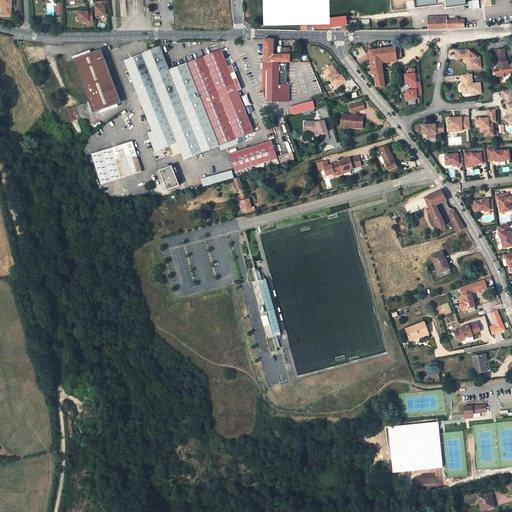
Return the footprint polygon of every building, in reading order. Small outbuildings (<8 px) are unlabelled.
[(468,2),(469,9),(480,8),(479,0),(468,2)] [(106,2),(96,3),(96,7),(95,7),(95,17),(105,16),(105,9),(104,7),(107,7),(106,2)] [(11,7),(1,6),(1,15),(11,15),(11,7)] [(88,11),(78,12),(78,22),(85,22),(88,21),(88,24),(92,23),(92,13),(88,13),(88,11)] [(446,16),(427,17),(428,29),(464,28),(463,19),(458,20),(454,20),(446,20),(446,16)] [(304,26),(304,30),(314,30),(314,29),(356,24),(356,19),(346,20),(346,19),(313,23),(314,25),(307,25),(304,26)] [(287,84),(287,62),(290,62),(289,48),(280,48),(281,54),(273,54),(273,39),(263,39),(262,71),(266,71),(265,101),(289,102),(290,85),(287,84)] [(148,132),(155,151),(177,142),(184,160),(219,146),(221,150),(238,143),(236,139),(254,132),(221,50),(169,70),(161,49),(160,47),(124,61),(152,131),(148,132)] [(395,47),(380,49),(381,60),(397,58),(395,47)] [(369,51),(372,75),(374,74),(376,87),(385,86),(381,60),(380,49),(369,51)] [(493,73),(498,76),(501,76),(504,78),(506,75),(509,75),(511,70),(511,68),(508,66),(508,63),(506,64),(506,62),(504,49),(495,51),(497,63),(496,63),(496,68),(493,73)] [(456,51),(457,60),(462,59),(463,59),(466,61),(471,65),(471,69),(481,68),(480,57),(477,55),(476,56),(473,54),(468,50),(456,51)] [(73,61),(89,102),(69,110),(73,121),(82,119),(82,121),(94,116),(93,114),(118,105),(120,99),(103,53),(98,51),(73,61)] [(324,71),(334,85),(336,84),(337,87),(346,81),(342,76),(341,77),(339,73),(334,67),(332,69),(330,67),(324,71)] [(415,69),(409,69),(410,74),(405,75),(406,83),(412,83),(412,87),(421,86),(421,82),(416,82),(415,69)] [(471,92),(471,95),(475,95),(476,94),(481,94),(480,83),(473,83),(472,74),(462,75),(463,84),(462,84),(460,86),(461,90),(463,91),(471,91),(471,92)] [(421,86),(412,87),(412,90),(406,91),(407,100),(417,99),(417,96),(422,95),(421,86)] [(511,90),(502,91),(504,103),(507,105),(508,110),(509,111),(509,114),(508,114),(505,119),(510,122),(511,119),(511,90)] [(247,95),(242,97),(246,106),(251,104),(247,95)] [(312,101),(290,107),(292,115),(314,109),(312,101)] [(357,112),(365,109),(363,103),(350,106),(352,113),(353,113),(357,112)] [(248,114),(254,111),(251,106),(245,109),(248,114)] [(475,118),(475,124),(480,124),(480,128),(484,128),(485,132),(485,136),(494,136),(493,122),(496,122),(495,110),(487,111),(488,119),(485,120),(485,119),(483,119),(482,118),(475,118)] [(354,116),(342,114),(341,124),(349,125),(348,127),(362,129),(363,116),(358,116),(354,116)] [(447,119),(448,130),(456,129),(457,132),(462,132),(462,130),(470,129),(469,118),(447,119)] [(312,131),(318,129),(319,132),(319,135),(328,132),(325,121),(318,123),(318,122),(305,122),(305,132),(312,132),(312,131)] [(422,126),(423,135),(427,135),(436,134),(444,133),(444,125),(435,126),(435,125),(422,126)] [(132,141),(92,154),(101,185),(142,172),(132,141)] [(272,141),(229,154),(235,173),(268,162),(269,166),(272,165),(271,161),(278,159),(272,141)] [(379,149),(386,165),(388,170),(397,167),(387,145),(382,147),(379,149)] [(487,149),(489,161),(493,161),(493,158),(495,157),(495,160),(495,162),(500,161),(500,162),(505,161),(505,160),(510,160),(509,150),(503,151),(503,149),(494,150),(494,148),(487,149)] [(464,154),(466,165),(475,164),(482,163),(482,165),(487,164),(485,151),(481,152),(481,153),(471,155),(471,153),(464,154)] [(278,157),(281,164),(292,160),(289,153),(278,157)] [(445,156),(446,166),(453,165),(457,165),(457,166),(463,165),(462,154),(445,156)] [(359,156),(339,162),(339,163),(332,165),(334,173),(342,170),(343,173),(351,171),(351,169),(362,166),(359,156)] [(172,166),(160,171),(167,190),(179,185),(172,166)] [(232,170),(209,177),(211,184),(234,178),(232,170)] [(209,177),(201,179),(203,186),(211,184),(209,177)] [(242,188),(239,178),(234,179),(237,190),(242,188)] [(425,198),(433,216),(431,217),(433,220),(434,219),(438,229),(445,226),(436,205),(447,200),(441,191),(425,198)] [(498,200),(501,213),(511,211),(510,205),(509,203),(511,202),(511,200),(511,197),(509,197),(508,194),(496,196),(496,200),(498,200)] [(240,202),(243,210),(246,209),(247,213),(255,211),(254,207),(252,207),(249,199),(240,202)] [(475,202),(476,212),(485,211),(486,212),(495,211),(493,200),(489,201),(489,200),(475,202)] [(465,228),(455,212),(450,214),(449,215),(457,232),(465,228)] [(502,239),(504,248),(511,246),(511,236),(511,237),(511,232),(510,232),(509,224),(498,227),(501,239),(502,239)] [(437,263),(440,272),(449,269),(442,252),(432,257),(435,264),(437,263)] [(255,266),(247,269),(271,354),(278,352),(274,338),(282,336),(266,279),(259,280),(255,266)] [(461,304),(463,310),(466,309),(467,310),(468,309),(469,312),(474,310),(474,307),(475,307),(473,301),(471,294),(472,293),(482,290),(484,289),(487,288),(485,281),(491,279),(491,278),(454,290),(455,292),(460,290),(463,298),(461,298),(462,300),(460,301),(461,304)] [(490,327),(493,335),(506,330),(498,310),(490,313),(495,325),(490,327)] [(454,331),(457,339),(462,341),(465,336),(467,335),(469,337),(473,336),(472,333),(480,331),(477,322),(460,328),(460,329),(454,331)] [(424,323),(406,329),(410,339),(418,336),(418,337),(428,333),(425,325),(424,323)] [(473,357),(475,373),(487,371),(485,360),(486,359),(485,354),(473,357)] [(472,413),(487,412),(486,405),(464,406),(465,414),(472,413)] [(443,468),(436,423),(385,427),(393,474),(443,468)] [(493,507),(489,493),(478,496),(482,510),(493,507)]
